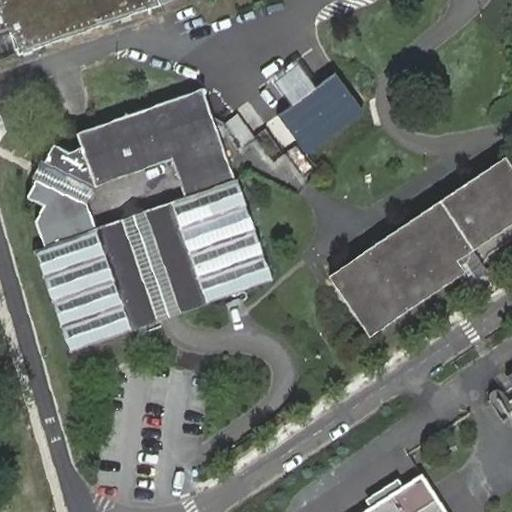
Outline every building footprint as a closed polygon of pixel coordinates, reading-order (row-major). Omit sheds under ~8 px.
[(0,2),(10,31),(18,54),(172,0),(2,0),(0,1),(0,2)] [(0,34),(10,31),(0,2),(0,34)] [(332,65),(273,109),(308,155),(367,111),(359,102),(332,65)] [(186,197),(222,298),(270,280),(201,89),(77,133),(82,147),(68,151),(52,144),(43,163),(46,164),(38,181),(35,180),(27,198),(43,205),(35,222),(45,247),(38,250),(74,351),(133,330),(96,229),(87,204),(95,186),(136,171),(141,159),(160,153),(172,158),(186,197)] [(228,120),(236,145),(242,143),(250,170),(281,159),(272,131),(250,138),(243,115),(228,120)] [(136,171),(172,158),(160,153),(141,159),(136,171)] [(473,249),(511,222),(511,168),(505,157),(451,194),(441,200),(370,249),(331,276),(371,333),(459,273),(463,271),(456,260),(473,249)] [(46,164),(43,163),(40,161),(32,178),(35,180),(38,181),(46,164)] [(208,303),(222,298),(186,197),(172,202),(96,229),(133,330),(169,317),(208,303)] [(491,277),(473,249),(456,260),(463,271),(459,273),(470,290),(491,277)] [(511,511),(511,371),(506,376),(507,378),(511,384),(486,400),(487,402),(497,396),(511,387),(511,511),(444,511),(407,455),(366,480),(386,511),(511,511)]
